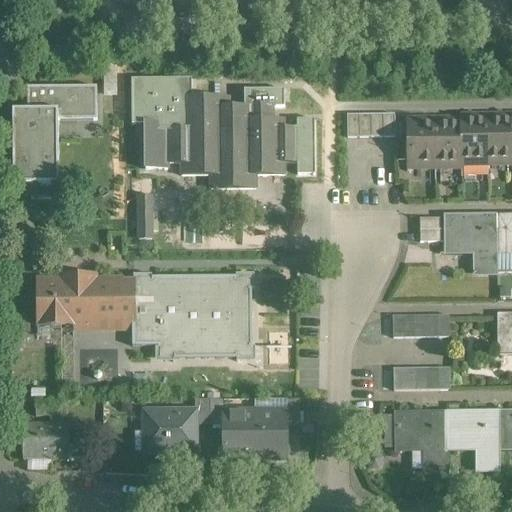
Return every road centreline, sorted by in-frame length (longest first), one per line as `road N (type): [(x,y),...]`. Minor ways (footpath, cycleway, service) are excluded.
road 1 (residential): [(335,511),(343,313),(368,233)]
road 2 (residential): [(0,491),(207,511)]
